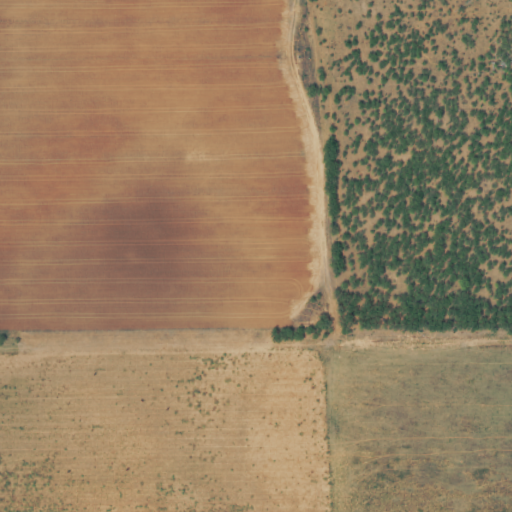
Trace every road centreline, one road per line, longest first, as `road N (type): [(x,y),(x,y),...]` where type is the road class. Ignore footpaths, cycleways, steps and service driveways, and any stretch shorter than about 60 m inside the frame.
road 1 (residential): [(304,0),(309,211),(318,219),(319,511)]
road 2 (residential): [(511,232),(335,232),(318,219)]
